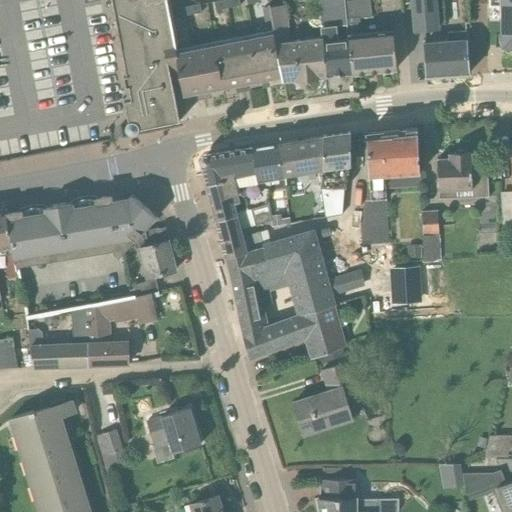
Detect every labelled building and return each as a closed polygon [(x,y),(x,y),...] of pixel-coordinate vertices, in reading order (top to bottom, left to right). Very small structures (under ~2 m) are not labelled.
[(137,131),(138,130),(180,122),(173,84),(181,82),(181,81),(181,80),(171,82),(165,49),(175,47),(166,5),(165,0),(112,0),(127,74),(124,75),(126,87),(129,86),(131,99),(125,100),(129,122),(128,123),(127,125),(127,126),(127,127),(127,130),(129,132),(130,133),(132,133),(134,133),(136,132),(137,131)] [(217,11),(227,9),(225,0),(215,2),(217,11)] [(225,0),(227,9),(241,6),(239,0),(225,0)] [(347,23),(344,0),(318,0),(322,39),(326,76),(353,73),(349,37),(338,38),(337,24),(347,23)] [(372,17),(370,0),(345,0),(346,1),(345,1),(347,23),(348,23),(353,73),(397,69),(393,31),(361,35),(359,19),(372,17)] [(437,30),(434,0),(413,0),(417,31),(437,30)] [(511,0),(488,0),(489,18),(501,18),(502,45),(511,45),(511,0)] [(187,7),(189,16),(202,13),(200,5),(187,7)] [(286,6),(280,7),(271,8),(276,34),(285,80),(326,76),(322,39),(290,43),(286,6)] [(178,18),(189,16),(187,7),(176,10),(178,18)] [(267,29),(273,28),(269,8),(263,9),(267,29)] [(424,45),(426,77),(470,73),(467,31),(448,32),(448,42),(424,45)] [(285,80),(276,34),(177,53),(176,47),(165,49),(171,82),(181,80),(184,94),(282,76),(283,81),(285,80)] [(420,187),(417,128),(406,129),(367,134),(370,189),(386,189),(420,187)] [(350,165),(351,136),(351,132),(323,136),(322,170),(321,188),(346,189),(350,165)] [(284,175),(322,170),(323,136),(279,143),(284,175)] [(102,143),(0,160),(0,177),(105,160),(102,143)] [(287,189),(284,175),(279,143),(252,148),(263,204),(269,202),(271,192),(287,189)] [(207,155),(202,163),(207,184),(222,180),(226,197),(238,194),(239,194),(244,196),(248,209),(251,209),(263,204),(252,148),(207,155)] [(471,152),(450,153),(450,158),(437,159),(439,198),(438,198),(438,200),(458,199),(458,190),(472,189),(472,199),(489,198),(489,197),(488,175),(472,175),(471,152)] [(222,180),(207,184),(216,220),(238,215),(237,213),(235,203),(240,201),(238,194),(226,197),(222,180)] [(345,194),(346,189),(321,188),(325,218),(344,215),(345,194)] [(387,200),(386,189),(370,189),(370,201),(387,200)] [(511,194),(502,195),(503,227),(511,226),(511,194)] [(144,231),(156,217),(132,195),(125,203),(112,205),(111,196),(97,199),(97,198),(94,197),(91,197),(88,197),(84,198),(81,198),(78,199),(75,200),(72,202),(72,203),(46,207),(46,206),(43,206),(40,206),(36,206),(32,206),(29,206),(27,207),(23,208),(20,210),(20,211),(6,214),(6,210),(5,210),(12,248),(13,248),(15,259),(113,242),(115,252),(120,257),(134,241),(134,242),(144,231)] [(370,201),(371,212),(388,211),(387,200),(370,201)] [(263,204),(251,209),(255,225),(272,221),(271,216),(269,203),(269,202),(263,204)] [(14,259),(15,259),(13,248),(12,248),(5,210),(0,210),(0,307),(3,307),(0,292),(0,256),(7,255),(8,257),(14,256),(14,259)] [(368,212),(369,223),(388,222),(388,211),(371,212),(368,212)] [(423,235),(439,235),(438,212),(422,212),(423,235)] [(238,215),(216,220),(219,232),(226,257),(247,251),(243,237),(241,229),(241,228),(238,215)] [(281,215),(271,216),(272,221),(272,227),(291,225),(290,217),(282,218),(281,215)] [(389,233),(388,222),(369,223),(367,223),(367,234),(389,233)] [(147,232),(147,234),(149,244),(168,239),(165,227),(147,232)] [(318,232),(319,238),(331,234),(329,229),(318,232)] [(150,245),(149,244),(147,234),(144,231),(134,242),(136,249),(139,248),(147,278),(176,270),(169,240),(150,245)] [(247,251),(227,257),(232,277),(241,320),(244,336),(268,327),(265,311),(264,308),(274,304),(271,290),(291,285),(296,300),(301,315),(331,304),(328,295),(327,289),(312,233),(273,244),(264,247),(260,232),(243,237),(247,251)] [(389,233),(367,234),(365,234),(366,245),(389,244),(389,233)] [(440,235),(439,235),(423,235),(423,244),(424,257),(424,262),(442,261),(440,235)] [(423,244),(408,245),(409,258),(424,257),(423,244)] [(341,252),(334,254),(336,261),(343,259),(341,252)] [(343,259),(336,261),(337,268),(345,267),(343,259)] [(416,265),(395,270),(402,299),(423,294),(416,265)] [(156,280),(133,285),(134,289),(135,296),(152,293),(159,291),(156,280)] [(349,284),(342,285),(344,293),(351,291),(349,284)] [(341,285),(334,287),(336,295),(343,293),(341,285)] [(334,287),(327,289),(329,296),(336,295),(334,287)] [(135,296),(134,296),(138,317),(139,324),(157,321),(152,293),(135,296)] [(87,306),(85,307),(88,343),(87,343),(87,366),(88,366),(128,364),(128,342),(110,343),(110,342),(109,321),(114,319),(115,321),(138,317),(134,296),(89,306),(87,306)] [(342,347),(337,328),(331,304),(301,315),(268,327),(244,336),(243,336),(249,358),(307,338),(312,358),(342,347)] [(38,329),(28,330),(30,347),(34,368),(87,366),(87,343),(88,343),(85,307),(72,309),(74,343),(43,344),(42,332),(38,329)] [(12,338),(0,339),(0,369),(17,368),(12,338)] [(294,403),(304,434),(352,419),(343,389),(354,385),(347,362),(322,370),(329,392),(294,403)] [(84,511),(55,418),(75,412),(71,401),(35,413),(34,411),(11,418),(40,511),(84,511)] [(173,453),(201,444),(190,408),(148,420),(155,445),(169,441),(173,453)] [(116,430),(96,436),(107,473),(128,467),(116,430)] [(509,458),(509,452),(511,451),(511,435),(489,436),(486,452),(486,458),(509,458)] [(478,447),(486,449),(488,439),(480,437),(478,447)] [(511,511),(511,481),(506,484),(501,470),(494,473),(463,473),(467,500),(497,488),(506,511),(511,511)] [(320,480),(320,498),(317,498),(319,511),(379,511),(379,500),(357,500),(357,481),(320,480)] [(222,511),(218,496),(191,505),(193,511),(222,511)]
